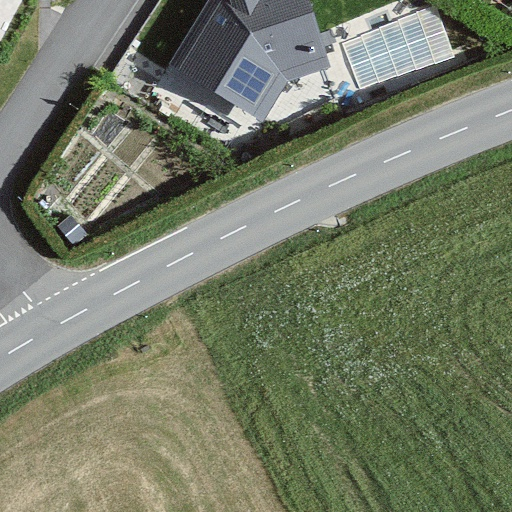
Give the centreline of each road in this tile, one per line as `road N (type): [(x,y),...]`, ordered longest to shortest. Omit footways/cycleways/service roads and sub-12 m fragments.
road 1 (tertiary): [(511,109),(259,215),(58,323)]
road 2 (tertiary): [(0,158),(105,0)]
